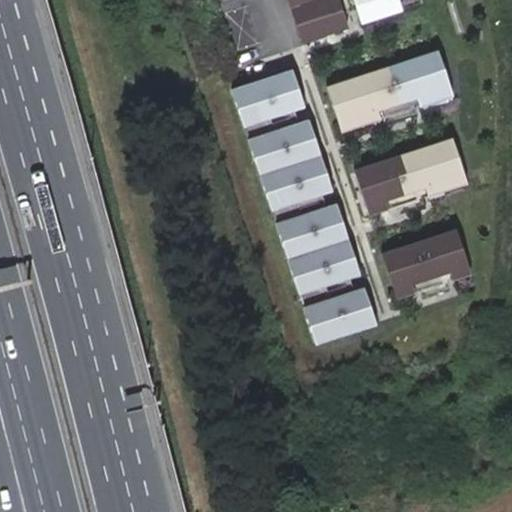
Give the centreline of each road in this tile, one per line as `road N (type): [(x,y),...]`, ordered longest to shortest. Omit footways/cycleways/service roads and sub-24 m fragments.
road 1 (trunk): [(123,511),(0,47)]
road 2 (trunk): [(0,313),(54,511)]
